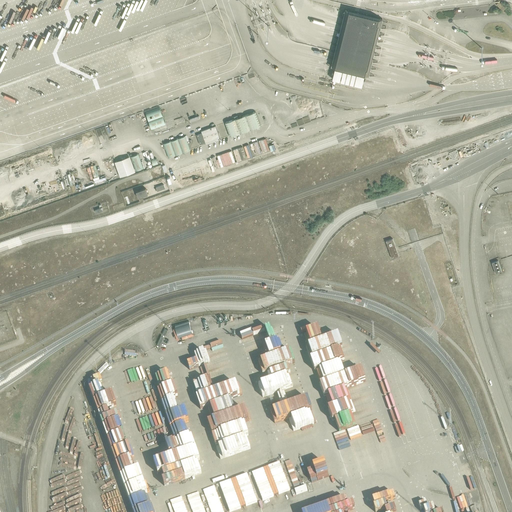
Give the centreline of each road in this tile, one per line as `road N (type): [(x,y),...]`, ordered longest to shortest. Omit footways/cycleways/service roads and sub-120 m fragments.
road 1 (unclassified): [(427,339),(349,298),(202,280),(133,300),(53,347)]
road 2 (unclassified): [(511,511),(468,394),(427,339)]
road 3 (unknown): [(0,153),(162,94)]
road 4 (unknown): [(155,141),(136,135),(0,190)]
road 5 (unknown): [(150,73),(0,126)]
road 6 (unknown): [(142,46),(0,97)]
